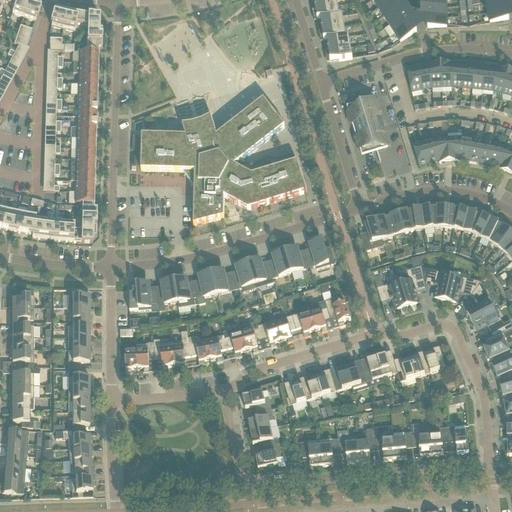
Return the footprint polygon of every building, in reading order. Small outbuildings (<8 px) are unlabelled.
[(18,0),(0,0),(0,7),(2,9),(5,2),(15,6),(15,7),(18,0)] [(23,18),(30,1),(27,0),(18,0),(15,7),(15,6),(12,14),(23,18)] [(336,0),(313,0),(310,1),(311,1),(313,0),(315,7),(313,7),(314,11),(337,7),(336,0)] [(374,0),(372,1),(378,10),(392,0),(374,0)] [(401,6),(397,0),(392,0),(378,10),(384,18),(401,7),(402,6),(401,6)] [(426,10),(445,8),(445,0),(423,0),(424,9),(423,9),(423,10),(426,10)] [(40,4),(30,1),(23,18),(34,23),(35,20),(37,20),(40,9),(39,9),(40,4)] [(508,10),(506,1),(486,4),(488,14),(507,11),(509,11),(509,10),(508,10)] [(314,15),(316,15),(317,21),(342,17),(339,18),(337,7),(314,11),(314,15)] [(407,14),(401,7),(384,18),(389,27),(406,16),(408,15),(407,14)] [(427,20),(446,19),(445,8),(426,10),(425,19),(425,20),(427,20)] [(67,12),(56,9),(54,14),(53,13),(50,24),(51,25),(51,28),(63,30),(67,12)] [(509,21),(507,11),(488,14),(490,25),(498,23),(509,21)] [(75,24),(77,14),(67,12),(63,30),(74,33),(76,25),(75,24)] [(99,17),(87,16),(77,14),(75,24),(76,25),(87,27),(87,32),(99,32),(99,17)] [(412,24),(406,16),(389,27),(395,35),(411,25),(412,24),(412,23),(412,24)] [(342,17),(317,21),(317,22),(320,21),(321,28),(319,28),(320,32),(344,28),(342,17)] [(447,29),(446,19),(427,20),(427,30),(438,30),(447,29)] [(416,34),(411,25),(395,35),(400,44),(407,40),(416,34)] [(30,37),(32,31),(20,27),(18,33),(30,37)] [(321,36),(322,35),(323,42),(349,38),(348,38),(346,38),(344,28),(320,32),(321,36)] [(99,36),(99,32),(87,32),(86,53),(98,54),(98,50),(101,50),(102,36),(99,36)] [(28,43),(30,37),(18,33),(16,39),(28,43)] [(349,38),(323,42),(323,43),(326,42),(327,49),(326,49),(326,53),(350,49),(349,38)] [(26,48),(28,43),(16,39),(14,45),(18,46),(26,49),(26,48)] [(26,49),(18,46),(15,53),(12,58),(5,72),(2,77),(0,80),(0,105),(6,96),(14,80),(21,68),(30,50),(26,49)] [(327,57),(329,56),(330,63),(352,60),(350,49),(326,53),(327,57)] [(57,53),(49,52),(48,70),(48,88),(47,109),(47,124),(46,140),(46,153),(45,170),(44,194),(53,193),(53,187),(54,177),(54,172),(54,166),(54,155),(54,150),(55,144),(55,133),(55,128),(55,123),(56,112),(56,107),(56,101),(56,90),(56,85),(57,80),(57,69),(57,63),(57,58),(57,53)] [(86,53),(79,53),(79,64),(98,65),(98,54),(86,53)] [(73,64),(72,75),(78,75),(97,75),(98,65),(79,64),(73,64)] [(452,87),(454,68),(454,64),(453,64),(450,64),(450,65),(440,65),(441,68),(442,87),(452,87)] [(464,69),(454,68),(454,64),(454,68),(452,87),(462,88),(464,69)] [(427,65),(427,69),(417,71),(421,90),(431,88),(427,69),(427,65)] [(442,87),(441,68),(440,65),(431,66),(427,66),(427,65),(427,69),(431,88),(442,87)] [(496,68),(495,72),(485,71),(483,90),(493,91),(495,72),(496,68)] [(496,69),(496,68),(495,72),(493,91),(503,94),(509,72),(499,70),(496,69)] [(472,89),(474,70),(464,69),(462,88),(472,89)] [(483,90),(485,71),(474,70),(472,89),(483,90)] [(407,71),(406,71),(411,95),(412,95),(411,92),(421,90),(417,71),(407,73),(407,71)] [(511,73),(509,72),(503,94),(511,96),(511,73)] [(97,86),(97,75),(78,75),(78,86),(97,86)] [(97,97),(97,86),(78,86),(78,96),(97,97)] [(96,108),(97,97),(78,96),(77,107),(96,108)] [(387,149),(376,112),(372,99),(346,107),(362,157),(376,153),(379,163),(380,163),(377,152),(387,149)] [(263,101),(216,138),(210,117),(199,121),(195,122),(182,125),(186,138),(142,137),(141,166),(141,171),(184,172),(194,190),(193,226),(223,219),(224,198),(248,211),(304,194),(306,193),(297,163),(293,164),(251,177),(234,167),(241,161),(284,128),(263,101)] [(96,119),(96,108),(77,107),(77,118),(96,119)] [(96,129),(96,119),(77,118),(77,129),(96,129)] [(96,129),(77,129),(71,129),(70,140),(76,140),(95,140),(96,129)] [(95,151),(95,140),(76,140),(76,150),(95,151)] [(459,158),(463,140),(448,141),(449,160),(449,163),(457,162),(457,163),(459,162),(459,163),(460,163),(459,159),(459,158)] [(469,161),(473,142),(463,140),(459,158),(459,159),(469,161)] [(449,163),(449,160),(448,141),(433,142),(439,160),(439,164),(441,164),(441,163),(449,163)] [(439,164),(439,160),(433,142),(423,145),(429,163),(438,160),(439,164)] [(479,163),(483,144),(473,142),(469,161),(479,163)] [(490,165),(493,146),(483,144),(479,163),(490,165)] [(500,166),(498,170),(499,170),(500,171),(500,170),(504,172),(505,169),(509,171),(511,164),(511,145),(507,144),(505,148),(503,148),(500,166)] [(419,167),(429,163),(423,145),(413,148),(412,146),(419,169),(420,169),(419,167)] [(500,166),(503,148),(493,146),(490,165),(499,167),(498,170),(500,166)] [(95,162),(95,151),(76,150),(76,161),(95,162)] [(70,161),(69,172),(75,172),(94,173),(95,162),(76,161),(70,161)] [(69,172),(69,183),(75,183),(94,183),(94,173),(75,172),(69,172)] [(94,194),(94,183),(75,183),(75,194),(94,194)] [(93,205),(94,194),(75,194),(74,205),(81,205),(93,205)] [(93,210),(93,205),(81,205),(81,218),(96,218),(96,210),(93,210)] [(434,229),(433,211),(433,209),(432,209),(422,211),(422,210),(421,210),(424,230),(434,229)] [(444,229),(445,209),(445,210),(434,209),(433,209),(433,211),(434,229),(444,229)] [(445,210),(445,209),(444,229),(454,230),(457,211),(456,210),(445,210)] [(415,232),(424,230),(421,210),(421,211),(411,212),(410,213),(410,215),(415,232)] [(468,213),(457,211),(454,230),(463,232),(468,213)] [(13,232),(16,214),(7,212),(3,230),(13,232)] [(415,232),(410,215),(410,213),(399,216),(399,215),(398,215),(404,235),(415,232)] [(468,214),(469,213),(468,213),(463,232),(473,235),(479,217),(479,216),(468,214)] [(22,234),(26,216),(16,214),(13,232),(22,234)] [(393,238),(404,235),(398,215),(398,216),(387,219),(388,222),(393,238)] [(35,220),(36,217),(26,216),(22,234),(32,236),(35,220)] [(490,222),(480,217),(479,217),(473,235),(481,239),(490,221),(490,222)] [(96,226),(96,218),(81,218),(81,230),(81,231),(93,231),(93,226),(96,226)] [(393,238),(388,222),(387,219),(376,223),(376,222),(382,242),(382,241),(393,238)] [(44,221),(35,220),(32,236),(32,239),(42,240),(44,221)] [(52,242),(54,223),(44,221),(42,240),(52,242)] [(490,222),(491,221),(490,221),(481,239),(490,244),(501,227),(500,227),(490,222)] [(382,241),(382,242),(376,222),(375,222),(376,223),(364,226),(367,234),(360,236),(365,253),(384,248),(382,241)] [(62,243),(64,224),(54,223),(52,242),(62,243)] [(73,230),(74,224),(64,224),(62,243),(73,243),(73,230)] [(510,234),(501,227),(490,244),(498,250),(510,234)] [(81,231),(81,230),(73,230),(73,243),(79,244),(92,244),(93,231),(81,231)] [(511,235),(510,234),(511,234),(510,234),(498,250),(506,256),(511,249),(511,235)] [(323,247),(322,243),(316,244),(313,245),(315,252),(305,255),(309,269),(315,267),(317,271),(335,266),(330,248),(324,250),(323,247)] [(294,255),(294,256),(293,251),(287,253),(285,254),(291,274),(307,269),(305,262),(301,263),(299,257),(295,258),(294,255)] [(272,280),(273,280),(291,274),(285,254),(282,255),(276,257),(277,261),(278,264),(268,267),(272,280)] [(268,267),(258,270),(256,263),(248,265),(254,286),(255,291),(274,285),(273,280),(272,280),(268,267)] [(239,282),(235,283),(238,291),(241,290),(243,294),(255,291),(254,286),(248,265),(239,268),(240,271),(241,275),(238,276),(237,276),(239,282)] [(417,293),(426,290),(421,268),(406,272),(409,283),(400,286),(407,308),(411,307),(417,305),(414,295),(417,294),(417,293)] [(428,271),(422,269),(425,286),(431,287),(434,288),(438,289),(435,300),(441,301),(445,302),(451,279),(441,277),(442,274),(428,271)] [(232,278),(221,281),(220,273),(211,275),(216,296),(236,291),(232,278)] [(204,285),(194,287),(197,301),(198,306),(205,304),(204,299),(216,296),(211,275),(202,277),(203,281),(204,285)] [(380,277),(373,279),(376,290),(378,295),(381,304),(387,302),(390,301),(390,302),(394,301),(397,311),(402,309),(402,310),(407,308),(400,286),(391,289),(390,286),(383,288),(380,277)] [(451,279),(445,302),(450,304),(450,303),(455,305),(458,294),(461,295),(461,294),(465,295),(471,296),(481,283),(474,282),(461,279),(460,282),(451,279)] [(183,281),(174,283),(177,304),(178,309),(190,307),(198,306),(197,301),(194,287),(187,288),(184,289),(183,285),(183,281)] [(160,306),(177,304),(174,283),(171,283),(165,284),(166,288),(166,291),(162,292),(163,298),(159,298),(160,306)] [(491,302),(481,283),(471,296),(471,297),(475,305),(476,308),(467,313),(470,318),(469,319),(471,323),(492,312),(488,303),(491,302)] [(145,291),(145,286),(139,287),(136,287),(136,295),(130,295),(129,313),(130,313),(151,312),(151,307),(158,307),(156,293),(146,294),(145,291)] [(334,307),(332,301),(328,287),(320,289),(324,303),(330,321),(336,319),(338,324),(339,324),(340,328),(339,328),(340,329),(345,327),(343,323),(350,321),(345,304),(334,307)] [(33,306),(33,292),(17,292),(17,298),(12,298),(12,310),(33,310),(33,306)] [(80,297),(80,292),(68,292),(68,310),(89,310),(89,298),(80,297)] [(324,322),(330,321),(324,303),(307,308),(310,315),(315,332),(321,330),(322,334),(327,333),(327,332),(326,332),(325,328),(326,328),(324,322)] [(33,314),(33,310),(12,310),(12,314),(9,314),(9,325),(22,325),(22,322),(33,322),(33,314)] [(89,313),(89,310),(68,310),(68,322),(79,322),(79,325),(92,325),(92,313),(89,313)] [(500,319),(497,320),(492,312),(471,323),(474,327),(474,326),(477,332),(486,327),(488,330),(488,329),(490,333),(498,328),(501,334),(503,334),(511,329),(511,326),(509,322),(503,325),(500,319)] [(292,318),(282,320),(280,314),(273,316),(275,325),(281,342),(287,340),(288,345),(293,343),(292,343),(291,339),(292,339),(290,333),(296,331),(292,318)] [(309,334),(315,332),(310,315),(299,318),(298,316),(292,318),(296,331),(302,329),(303,335),(304,335),(305,339),(305,340),(310,338),(309,334)] [(257,324),(240,329),(241,335),(246,352),(252,351),(253,355),(259,354),(259,353),(258,353),(257,349),(256,343),(262,341),(258,328),(257,324)] [(22,328),(22,325),(9,325),(9,336),(12,336),(12,340),(33,340),(33,339),(33,336),(33,328),(22,328)] [(92,336),(92,325),(79,325),(79,329),(68,329),(68,340),(89,340),(89,336),(92,336)] [(275,344),(281,342),(275,325),(265,329),(264,326),(258,328),(262,341),(268,340),(269,346),(270,345),(271,349),(271,350),(276,349),(275,344)] [(246,352),(241,335),(240,329),(223,334),(224,337),(227,351),(233,349),(235,355),(236,355),(237,359),(236,359),(236,360),(241,358),(240,354),(246,352)] [(188,340),(187,333),(181,334),(182,342),(171,344),(174,367),(180,366),(181,371),(186,370),(186,369),(185,369),(185,365),(185,359),(191,358),(188,340)] [(227,351),(224,337),(223,334),(223,337),(217,339),(218,341),(207,344),(210,361),(216,360),(217,364),(223,363),(222,363),(221,359),(222,358),(220,352),(227,351)] [(503,341),(506,340),(503,334),(501,334),(486,341),(489,347),(484,349),(485,354),(486,355),(484,355),(487,361),(489,361),(511,352),(511,351),(508,353),(503,341)] [(199,340),(197,339),(195,339),(188,340),(191,358),(197,357),(199,363),(200,367),(199,367),(200,368),(205,367),(204,362),(210,361),(207,344),(200,345),(199,340)] [(33,341),(33,340),(12,340),(12,344),(9,344),(9,355),(21,355),(21,352),(33,352),(33,344),(33,341)] [(89,343),(89,340),(68,340),(68,352),(80,352),(80,355),(92,355),(92,343),(89,343)] [(171,344),(160,345),(160,342),(153,342),(153,344),(155,363),(161,362),(162,368),(163,368),(163,372),(163,373),(168,372),(168,367),(174,367),(171,344)] [(148,363),(155,363),(153,344),(147,345),(147,352),(136,352),(137,370),(143,370),(144,374),(149,374),(148,374),(148,369),(149,369),(148,363)] [(136,352),(129,353),(129,347),(120,347),(120,363),(125,363),(125,371),(126,371),(126,375),(131,375),(131,370),(137,370),(136,352)] [(430,375),(446,370),(439,348),(433,350),(433,353),(425,356),(424,353),(430,375)] [(33,360),(33,352),(21,352),(21,355),(9,355),(9,360),(12,360),(12,364),(16,364),(16,370),(33,370),(33,363),(33,360)] [(80,355),(80,352),(68,352),(68,370),(80,370),(80,364),(89,364),(89,360),(92,360),(92,355),(80,355)] [(394,362),(391,353),(391,352),(390,353),(384,354),(385,357),(376,360),(382,379),(397,375),(397,374),(393,362),(394,362)] [(511,360),(511,359),(511,358),(511,354),(511,352),(489,361),(489,362),(495,359),(497,365),(492,367),(494,372),(492,373),(495,379),(496,378),(497,379),(511,372),(511,360)] [(415,379),(430,375),(424,353),(417,355),(418,358),(409,360),(415,379)] [(376,360),(367,363),(366,360),(360,362),(367,383),(382,379),(376,360)] [(409,360),(401,363),(400,360),(394,362),(393,362),(397,374),(397,375),(400,384),(415,379),(409,360)] [(351,388),(367,383),(360,362),(354,364),(355,367),(346,369),(351,388)] [(346,369),(337,372),(336,369),(330,371),(336,393),(351,388),(346,369)] [(9,379),(9,384),(21,385),(21,388),(33,388),(33,376),(39,376),(39,370),(33,370),(16,370),(16,375),(12,375),(12,379),(9,379)] [(321,397),(336,393),(330,371),(323,373),(324,376),(315,379),(321,397)] [(511,372),(497,379),(497,380),(503,377),(505,384),(499,385),(500,391),(499,391),(501,397),(502,397),(503,398),(511,395),(511,372)] [(80,378),(80,373),(68,373),(68,391),(80,391),(80,388),(92,388),(92,382),(89,382),(89,378),(80,378)] [(315,379),(306,381),(306,379),(299,381),(306,402),(321,397),(315,379)] [(290,406),(306,402),(299,381),(300,383),(291,386),(290,383),(284,385),(290,406)] [(21,388),(21,385),(9,384),(9,396),(12,396),(12,400),(33,400),(33,388),(21,388)] [(92,399),(92,388),(80,388),(80,391),(68,391),(68,402),(71,402),(71,403),(89,403),(89,399),(92,399)] [(430,399),(437,398),(435,391),(435,389),(427,391),(430,399)] [(269,399),(264,401),(262,394),(242,398),(245,410),(257,407),(259,413),(271,411),(269,399)] [(511,395),(503,398),(509,396),(510,403),(504,404),(505,409),(505,410),(503,410),(504,417),(506,417),(511,416),(511,395)] [(393,406),(402,405),(400,396),(392,398),(393,406)] [(464,396),(455,398),(456,405),(466,403),(464,396)] [(12,403),(9,403),(9,411),(29,412),(33,412),(33,400),(12,400),(12,403)] [(89,406),(89,403),(71,403),(71,415),(80,415),(80,418),(92,418),(92,406),(89,406)] [(29,424),(29,412),(9,411),(9,420),(12,420),(12,424),(21,424),(21,429),(33,430),(33,424),(29,424)] [(269,423),(274,422),(271,411),(259,413),(260,420),(247,423),(250,434),(270,430),(269,423)] [(72,426),(68,427),(68,433),(80,432),(80,427),(89,427),(89,423),(92,423),(92,418),(80,418),(80,415),(71,415),(72,426)] [(466,428),(468,428),(468,427),(447,429),(449,443),(455,443),(456,456),(468,455),(466,428)] [(442,444),(449,443),(447,429),(436,430),(437,437),(430,438),(432,458),(443,457),(442,444)] [(277,440),(273,441),(270,430),(250,434),(252,446),(265,443),(266,449),(279,447),(277,440)] [(28,433),(18,432),(8,431),(8,439),(6,439),(6,444),(27,446),(28,433)] [(419,434),(411,434),(412,447),(419,446),(419,449),(420,459),(432,458),(430,438),(429,431),(419,431),(419,434)] [(89,437),(80,438),(80,432),(68,433),(60,433),(55,434),(55,440),(68,439),(69,451),(80,450),(80,447),(92,447),(92,441),(89,441),(89,437)] [(404,440),(393,441),(395,461),(407,460),(406,450),(405,447),(412,447),(411,434),(404,435),(404,440)] [(395,461),(393,441),(392,435),(381,436),(381,437),(374,438),(375,450),(382,450),(383,463),(395,461)] [(374,438),(368,438),(366,436),(357,437),(356,439),(358,465),(370,464),(369,451),(375,450),(374,438)] [(347,466),(358,465),(356,439),(338,441),(339,454),(345,453),(347,466)] [(332,454),(339,454),(338,441),(333,441),(331,447),(320,448),(322,468),(333,467),(332,454)] [(26,458),(27,446),(6,444),(5,450),(7,450),(6,457),(26,458)] [(301,445),(295,445),(295,446),(296,452),(297,458),(302,457),(309,457),(309,459),(310,469),(322,468),(320,448),(308,449),(308,444),(301,445)] [(90,458),(93,458),(92,447),(80,447),(80,450),(69,451),(69,463),(91,462),(90,458)] [(276,460),(281,459),(279,447),(266,449),(268,456),(255,459),(258,470),(278,466),(276,460)] [(25,471),(26,458),(6,457),(6,464),(4,464),(4,469),(25,471)] [(93,465),(91,465),(91,462),(69,463),(70,476),(81,475),(81,477),(94,477),(93,465)] [(24,484),(25,471),(4,469),(3,475),(5,475),(4,482),(24,484)] [(94,477),(81,477),(81,480),(70,481),(72,500),(78,500),(78,495),(81,494),(82,500),(93,499),(92,488),(95,488),(94,477)] [(23,496),(24,484),(4,482),(4,489),(2,489),(2,495),(23,496)]
